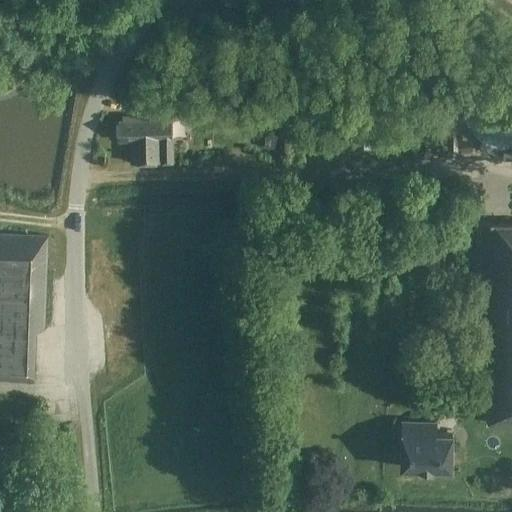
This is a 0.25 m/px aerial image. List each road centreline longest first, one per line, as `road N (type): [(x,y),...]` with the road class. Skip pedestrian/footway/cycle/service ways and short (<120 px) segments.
road 1 (unclassified): [(91,511),(72,228),(77,157),(93,98),(158,0)]
road 2 (track): [(75,182),(464,182)]
